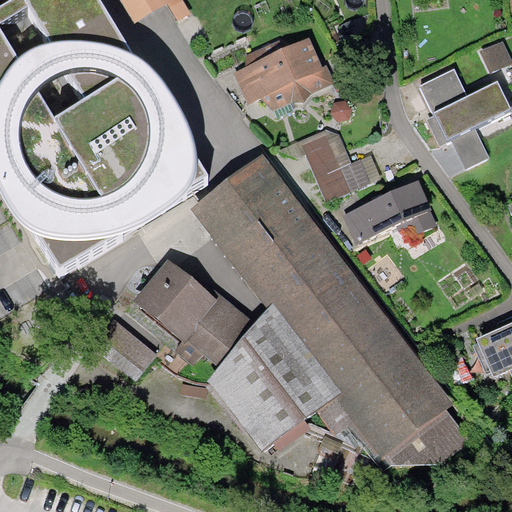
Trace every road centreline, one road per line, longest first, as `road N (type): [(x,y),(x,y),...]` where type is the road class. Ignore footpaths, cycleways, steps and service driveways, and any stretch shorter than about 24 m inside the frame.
road 1 (residential): [(511,272),(397,129),(384,0)]
road 2 (residential): [(187,511),(15,458)]
